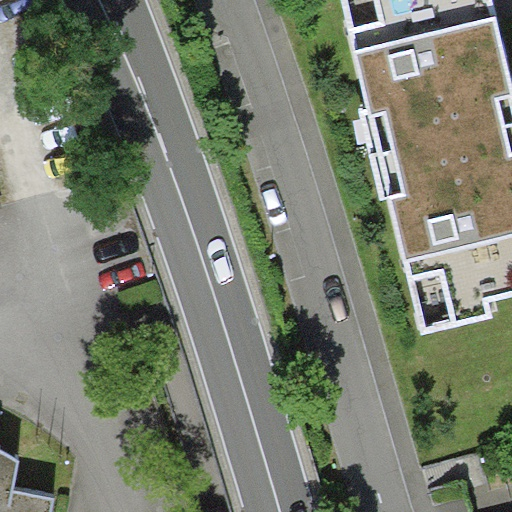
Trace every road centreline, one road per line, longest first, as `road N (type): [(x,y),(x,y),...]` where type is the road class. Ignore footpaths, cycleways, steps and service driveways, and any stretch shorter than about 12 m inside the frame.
road 1 (primary): [(111,0),(234,349),(281,511)]
road 2 (residential): [(392,511),(359,376),(225,0)]
road 3 (unknown): [(7,284),(100,435),(127,511)]
